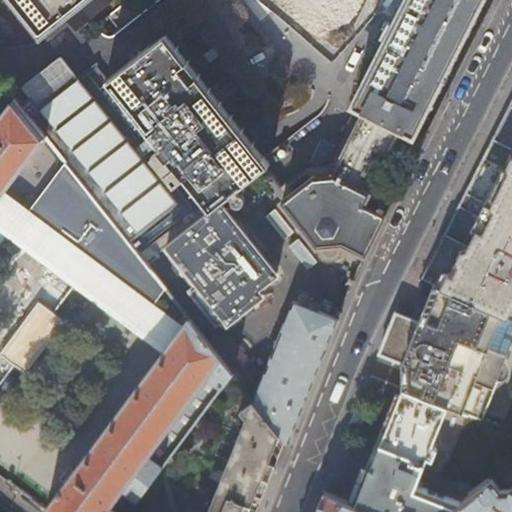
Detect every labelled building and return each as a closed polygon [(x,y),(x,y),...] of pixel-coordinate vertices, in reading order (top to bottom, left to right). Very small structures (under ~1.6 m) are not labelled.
[(7,0),(39,40),(90,0),(7,0)] [(406,0),(353,106),(365,112),(333,175),(315,176),(289,196),(266,166),(270,163),(166,31),(108,77),(162,146),(153,153),(176,182),(185,175),(211,209),(166,244),(196,283),(190,288),(215,321),(222,316),(227,321),(262,294),(258,288),(278,273),(244,231),(283,201),(318,246),(320,246),(321,246),(321,248),(340,247),(340,244),(342,244),(366,256),(386,216),(363,205),(401,130),(413,136),(481,0),(406,0)] [(291,0),(329,34),(360,0),(291,0)] [(34,119),(58,100),(50,90),(30,93),(20,101),(34,119)] [(0,193),(45,133),(39,126),(34,119),(20,101),(16,96),(0,117),(0,193)] [(482,207),(511,147),(511,99),(507,109),(486,150),(464,195),(438,247),(422,277),(435,283),(455,243),(460,246),(469,228),(471,229),(482,207)] [(39,126),(45,133),(47,136),(77,113),(69,102),(39,126)] [(21,231),(65,173),(69,176),(72,172),(68,170),(71,166),(68,162),(47,136),(45,133),(0,193),(0,227),(164,352),(190,317),(172,294),(164,284),(143,312),(124,297),(122,298),(121,299),(120,299),(118,298),(116,297),(116,296),(116,294),(116,292),(106,284),(101,290),(70,267),(75,259),(65,252),(59,260),(40,245),(38,245),(37,246),(36,245),(34,245),(33,244),(33,243),(32,241),(33,240),(21,231)] [(511,147),(482,207),(511,221),(511,147)] [(117,225),(102,205),(71,166),(68,170),(72,172),(69,176),(65,173),(21,231),(33,240),(40,245),(59,260),(65,252),(75,259),(70,267),(101,290),(106,284),(116,292),(124,297),(143,312),(164,284),(117,225)] [(511,221),(482,207),(471,229),(469,228),(460,246),(455,243),(435,283),(511,317),(511,221)] [(478,418),(499,367),(498,367),(511,335),(511,317),(435,283),(422,315),(421,316),(422,316),(421,317),(420,322),(395,312),(387,332),(379,353),(405,365),(406,363),(407,364),(402,388),(447,405),(478,418)] [(67,320),(39,299),(37,302),(34,299),(0,345),(0,360),(24,378),(26,375),(29,377),(67,325),(65,323),(67,320)] [(210,343),(233,371),(251,394),(254,398),(255,399),(268,416),(284,436),(286,439),(287,440),(290,444),(340,318),(295,300),(264,376),(232,337),(219,335),(210,343)] [(140,496),(233,371),(210,343),(190,317),(164,352),(46,511),(125,511),(113,502),(126,485),(140,496)] [(432,447),(447,405),(402,388),(385,433),(357,503),(357,504),(375,511),(446,511),(460,502),(417,485),(428,457),(433,459),(436,448),(432,447)] [(258,511),(287,440),(286,439),(284,436),(268,416),(255,399),(254,398),(240,410),(247,418),(210,511),(258,511)] [(511,511),(511,485),(510,487),(498,488),(491,478),(460,502),(446,511),(375,511),(357,504),(324,492),(316,511),(511,511)]
